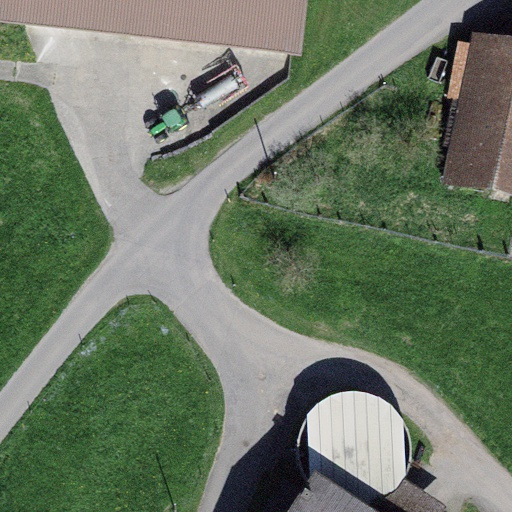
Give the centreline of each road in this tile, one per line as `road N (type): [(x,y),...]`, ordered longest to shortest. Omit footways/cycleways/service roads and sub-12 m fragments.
road 1 (residential): [(437,0),(150,231)]
road 2 (unclassified): [(150,231),(0,420)]
